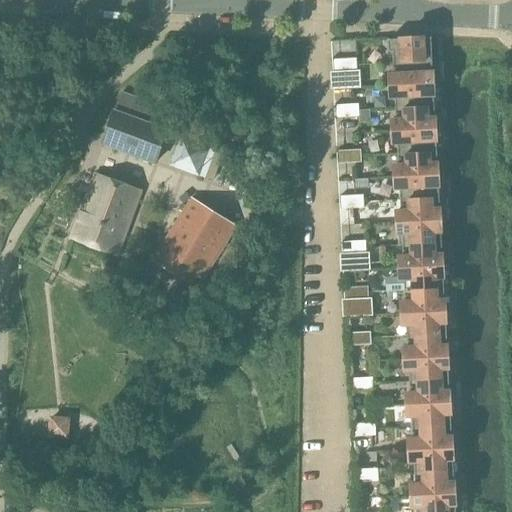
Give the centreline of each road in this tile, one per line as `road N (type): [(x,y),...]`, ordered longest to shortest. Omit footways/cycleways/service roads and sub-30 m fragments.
road 1 (residential): [(321,7),(334,511)]
road 2 (residential): [(117,0),(321,7)]
